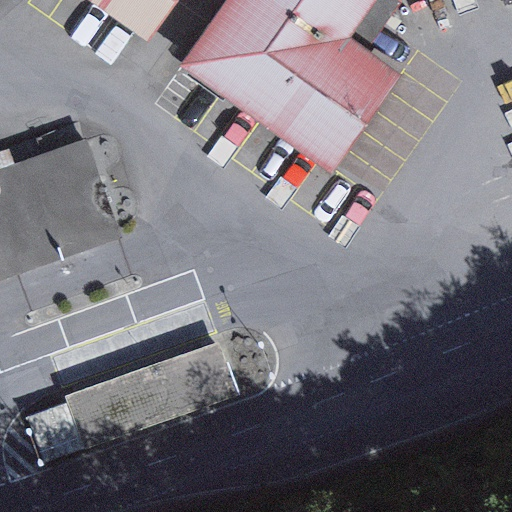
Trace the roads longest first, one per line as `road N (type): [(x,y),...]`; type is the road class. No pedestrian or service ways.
road 1 (unclassified): [(31,511),(511,326)]
road 2 (unknown): [(343,296),(511,89)]
road 3 (unknown): [(92,109),(182,0)]
